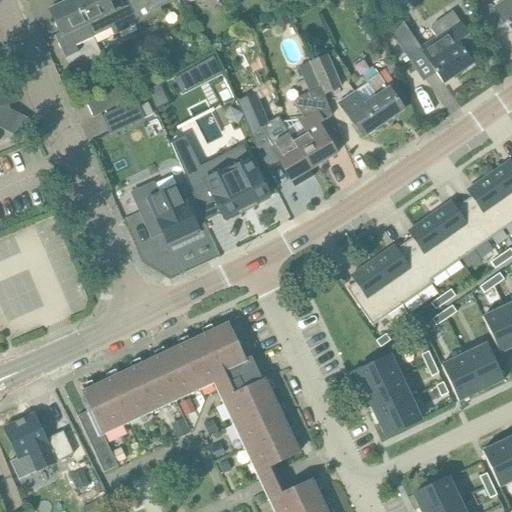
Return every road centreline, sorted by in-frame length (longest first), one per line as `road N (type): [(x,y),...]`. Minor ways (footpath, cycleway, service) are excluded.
road 1 (tertiary): [(254,266),(337,222),(511,104)]
road 2 (residential): [(341,449),(254,266)]
road 3 (residential): [(75,162),(5,0)]
road 4 (residential): [(142,318),(75,162)]
road 5 (residential): [(511,412),(359,485)]
road 6 (residential): [(341,449),(209,511)]
road 7 (tertiary): [(19,373),(142,318)]
road 8 (tertiary): [(142,318),(254,266)]
